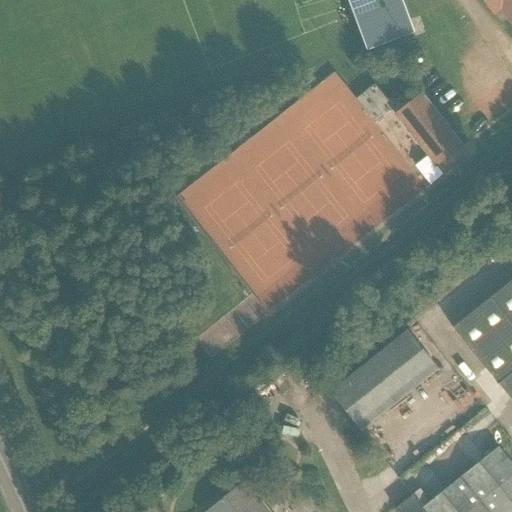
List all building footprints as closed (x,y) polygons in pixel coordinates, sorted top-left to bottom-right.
[(414,32),(401,0),(362,0),(371,22),(360,26),(367,45),(368,48),(414,32)] [(511,0),(483,0),(495,15),(501,10),(511,24),(511,0)] [(436,163),(459,145),(461,147),(462,146),(422,95),(421,96),(422,98),(399,116),(398,114),(397,115),(437,166),(438,165),(436,163)] [(511,281),(453,328),(511,401),(511,281)] [(407,331),(330,393),(362,432),(438,370),(407,331)] [(511,511),(511,463),(499,448),(425,507),(414,494),(396,509),(397,511),(511,511)] [(269,511),(245,481),(206,511),(269,511)]
